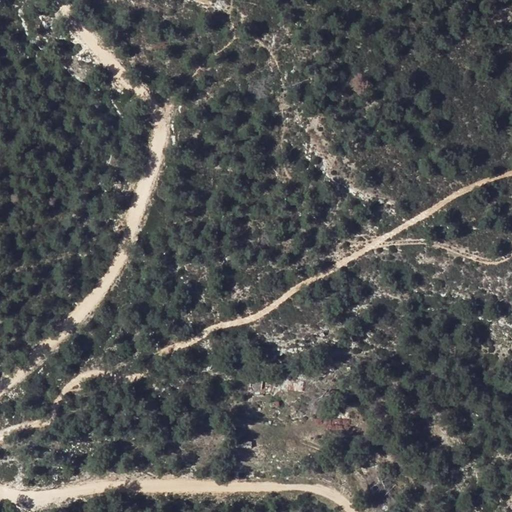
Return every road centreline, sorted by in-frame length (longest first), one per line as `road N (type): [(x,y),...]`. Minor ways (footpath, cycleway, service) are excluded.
road 1 (track): [(511,251),(500,258),(421,240),(378,243),(267,307),(162,349),(140,373),(91,374),(49,416),(0,436)]
road 2 (track): [(0,388),(65,329),(117,257),(145,194),(159,123),(152,102),(70,22),(63,0)]
road 3 (track): [(353,511),(331,490),(265,484),(83,493),(0,486)]
road 4 (track): [(378,243),(511,171)]
